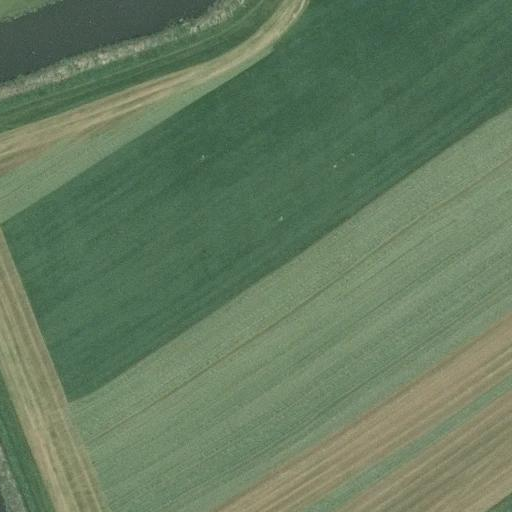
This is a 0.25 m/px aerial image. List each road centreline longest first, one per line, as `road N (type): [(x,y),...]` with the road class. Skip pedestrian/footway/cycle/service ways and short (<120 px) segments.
road 1 (track): [(275,0),(267,15),(187,64),(0,130)]
road 2 (track): [(0,394),(46,511)]
